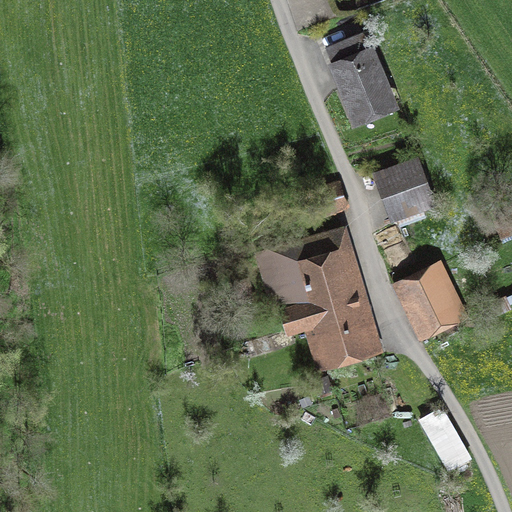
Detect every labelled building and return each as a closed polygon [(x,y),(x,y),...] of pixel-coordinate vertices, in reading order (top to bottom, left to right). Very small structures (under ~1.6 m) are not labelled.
[(391,102),(364,37),(328,51),(355,117),(391,102)] [(431,203),(415,161),(379,174),(394,216),(431,203)] [(321,215),(346,206),(337,183),(312,192),(321,215)] [(511,214),(496,222),(502,236),(511,231),(511,214)] [(334,231),(259,253),(277,313),(282,312),(287,329),(315,320),(327,359),(368,347),(334,231)] [(435,264),(399,282),(424,335),(436,330),(440,338),(460,327),(456,320),(461,318),(435,264)] [(247,279),(232,284),(239,304),(253,299),(247,279)] [(451,466),(471,454),(442,404),(421,417),(451,466)]
